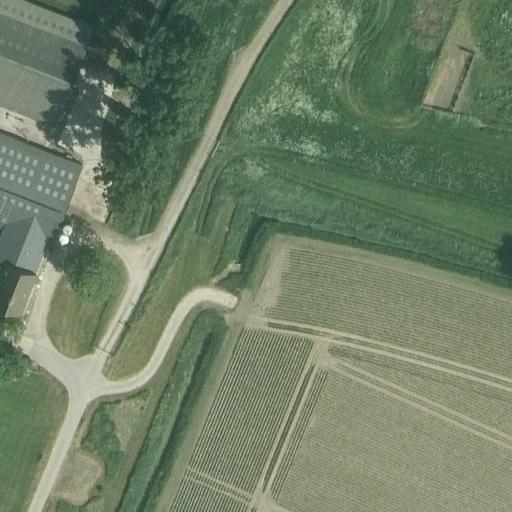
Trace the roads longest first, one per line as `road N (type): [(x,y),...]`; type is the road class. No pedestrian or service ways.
road 1 (track): [(86,382),(211,129)]
road 2 (track): [(211,129),(285,0)]
road 3 (track): [(253,0),(211,129)]
